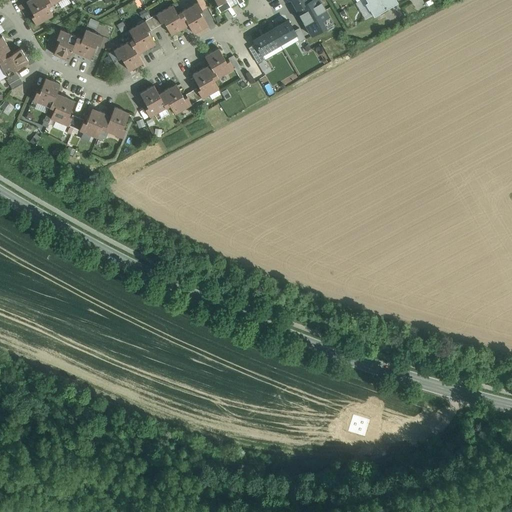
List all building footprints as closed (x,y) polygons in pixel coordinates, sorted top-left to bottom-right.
[(28,0),(26,1),(34,15),(31,17),(36,25),(53,15),(48,7),(58,0),(28,0)] [(332,24),(317,0),(291,0),(312,35),(332,24)] [(367,0),(368,1),(366,3),(369,9),(370,8),(375,16),(398,2),(396,0),(367,0)] [(197,2),(177,13),(172,5),(155,14),(160,23),(163,21),(171,35),(188,25),(193,33),(207,25),(199,12),(202,10),(197,2)] [(155,14),(150,17),(156,27),(161,24),(160,23),(155,14)] [(156,27),(150,17),(145,20),(150,29),(151,30),(156,27)] [(145,20),(128,30),(133,39),(113,50),(118,58),(121,57),(129,70),(143,62),(138,54),(155,44),(147,30),(150,29),(145,20)] [(288,20),(271,30),(280,44),(296,34),(288,22),(288,20)] [(81,38),(60,29),(56,38),(59,39),(53,54),(68,60),(72,51),(90,59),(96,44),(99,45),(103,36),(85,29),(81,38)] [(280,44),(271,30),(253,40),(262,54),(280,44)] [(12,53),(2,36),(0,36),(0,63),(8,77),(16,73),(15,70),(28,62),(20,48),(12,53)] [(218,48),(204,56),(209,64),(192,74),(200,88),(197,90),(202,98),(218,88),(213,80),(234,68),(229,60),(226,61),(218,48)] [(8,77),(6,79),(12,89),(22,83),(16,73),(8,77)] [(60,84),(45,78),(39,92),(36,91),(32,100),(54,109),(50,118),(68,125),(71,117),(71,116),(68,115),(75,101),(56,93),(60,84)] [(176,84),(158,94),(153,85),(140,93),(147,107),(145,108),(149,116),(170,105),(175,114),(191,104),(187,96),(184,97),(176,84)] [(197,90),(196,88),(191,91),(197,101),(202,98),(197,90)] [(197,101),(191,91),(186,94),(187,96),(191,104),(197,101)] [(110,116),(92,108),(86,122),(83,121),(79,130),(97,137),(101,128),(122,137),(126,128),(123,127),(129,112),(114,106),(110,116)] [(78,117),(72,115),(71,116),(71,117),(68,125),(73,128),(78,117)] [(83,120),(78,117),(73,128),(79,130),(83,121),(83,120)]
